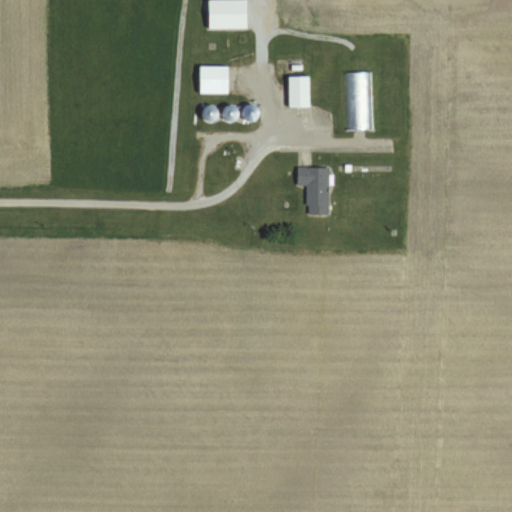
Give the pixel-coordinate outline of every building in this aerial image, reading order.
[(207,0),(208,31),(247,30),(246,0),(207,0)] [(228,94),(228,66),(199,66),(199,94),(228,94)] [(372,72),(347,72),(349,130),(374,129),(372,72)] [(311,107),(310,75),(288,75),(289,108),(311,107)] [(297,185),(308,185),(308,214),(329,214),(329,190),(328,190),(328,167),(297,167),(297,185)]
